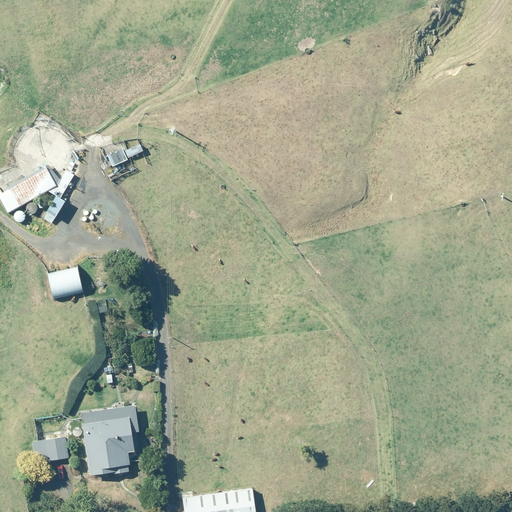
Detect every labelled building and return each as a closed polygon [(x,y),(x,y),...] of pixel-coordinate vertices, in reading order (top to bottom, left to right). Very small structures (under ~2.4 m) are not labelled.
[(119,144),(99,147),(104,158),(107,156),(112,166),(126,159),(119,144)] [(0,193),(0,203),(6,213),(54,185),(45,168),(0,193)] [(64,201),(55,194),(43,211),(46,213),(43,218),(50,222),(64,201)] [(83,293),(76,265),(46,272),(52,300),(83,293)] [(106,297),(94,300),(97,313),(106,311),(105,306),(108,305),(106,297)] [(111,365),(102,368),(107,383),(113,382),(111,373),(113,372),(111,365)] [(135,404),(79,411),(87,475),(109,472),(109,474),(129,472),(126,451),(133,450),(130,432),(138,431),(135,404)] [(64,436),(31,442),(35,463),(67,458),(64,436)] [(254,511),(251,489),(182,498),(183,511),(254,511)]
